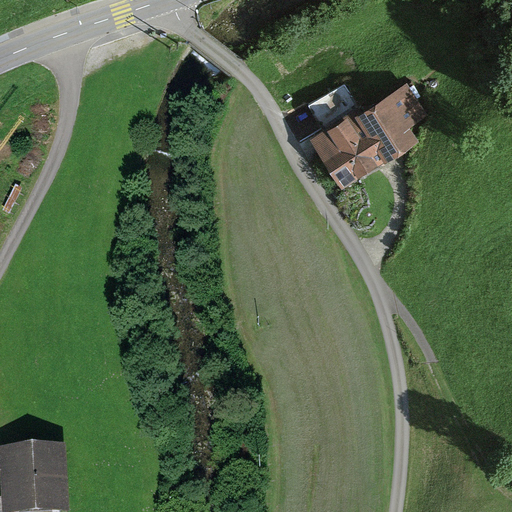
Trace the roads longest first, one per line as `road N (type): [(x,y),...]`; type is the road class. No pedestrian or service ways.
road 1 (residential): [(171,0),(180,19),(262,97),(379,292),(402,411),(395,511)]
road 2 (track): [(379,292),(411,325),(475,446),(511,489)]
road 3 (tertiary): [(162,0),(0,60)]
